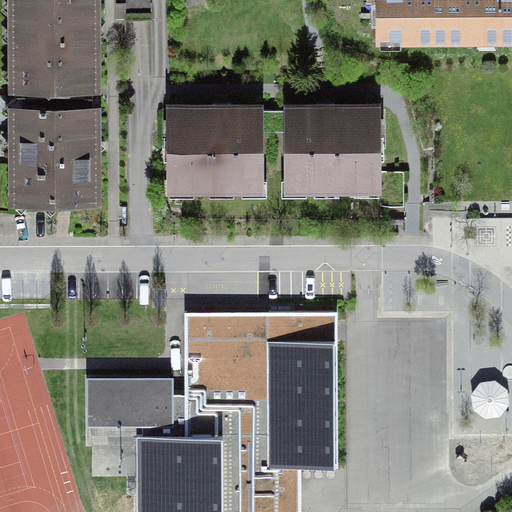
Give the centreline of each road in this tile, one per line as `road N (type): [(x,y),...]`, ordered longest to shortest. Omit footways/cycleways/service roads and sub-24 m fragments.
road 1 (residential): [(328,258),(0,258)]
road 2 (residential): [(511,308),(444,259),(328,258)]
